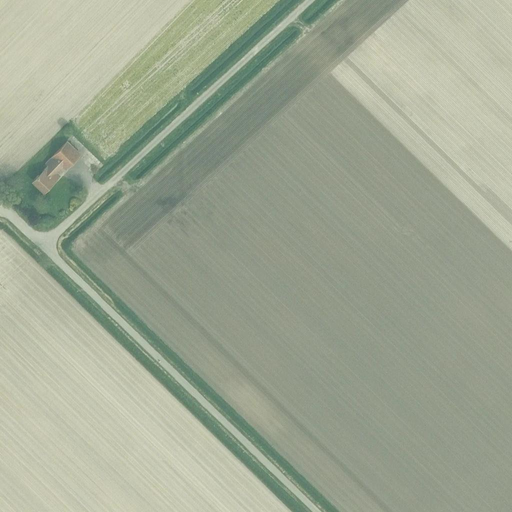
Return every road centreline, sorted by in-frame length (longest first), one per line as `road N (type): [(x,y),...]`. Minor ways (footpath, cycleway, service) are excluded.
road 1 (unclassified): [(316,511),(41,243)]
road 2 (unclassified): [(41,243),(309,0)]
